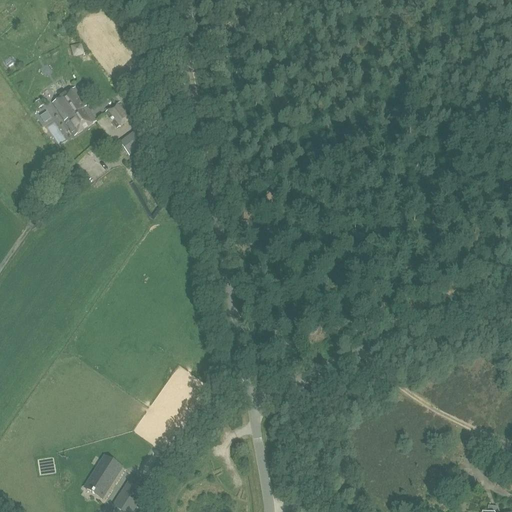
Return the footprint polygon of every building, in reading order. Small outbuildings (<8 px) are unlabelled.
[(97,122),(74,89),(52,104),(75,137),(97,122)] [(106,114),(118,129),(132,118),(120,103),(106,114)] [(129,156),(144,145),(135,133),(120,144),(129,156)] [(222,396),(217,401),(224,408),(229,403),(222,396)] [(92,478),(86,488),(93,493),(92,494),(94,495),(95,493),(103,498),(109,488),(108,487),(111,482),(112,483),(118,474),(101,463),(96,472),(96,471),(92,478)] [(131,480),(120,498),(135,508),(147,490),(131,480)] [(101,501),(95,511),(108,511),(111,506),(101,501)]
